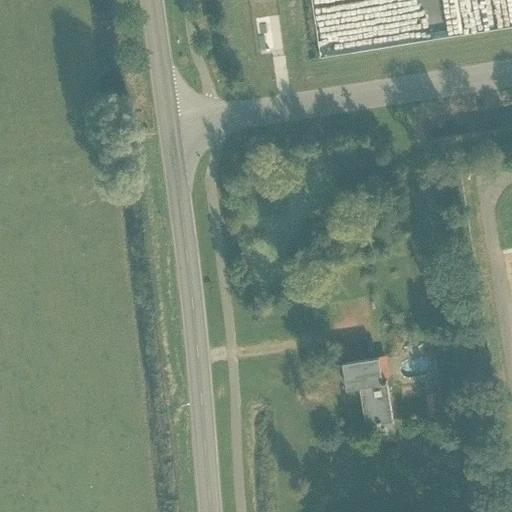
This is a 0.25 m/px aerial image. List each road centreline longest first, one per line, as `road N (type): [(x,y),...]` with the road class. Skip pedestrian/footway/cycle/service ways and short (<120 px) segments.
road 1 (tertiary): [(208,511),(169,128)]
road 2 (unclassified): [(169,128),(511,70)]
road 3 (tertiary): [(169,128),(151,0)]
